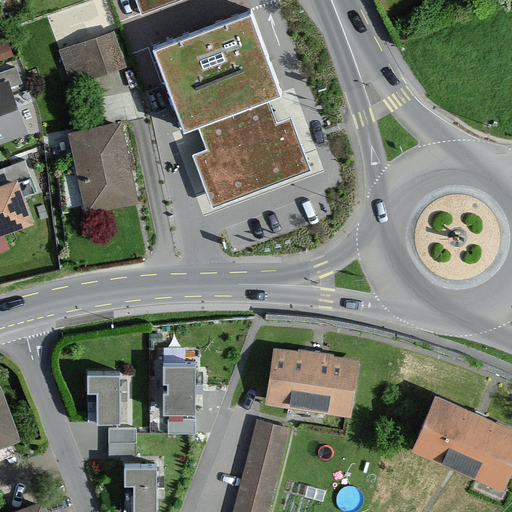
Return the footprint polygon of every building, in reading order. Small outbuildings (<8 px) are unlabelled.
[(139,0),(145,13),(181,0),(139,0)] [(254,10),(157,45),(187,126),(200,121),(268,96),(283,91),(254,10)] [(56,51),(69,86),(124,66),(112,31),(56,51)] [(6,42),(0,44),(0,60),(11,56),(6,42)] [(25,85),(19,67),(0,73),(0,144),(31,133),(15,89),(25,85)] [(268,96),(200,121),(211,150),(196,156),(215,206),(312,170),(293,119),(279,124),(268,96)] [(130,155),(122,119),(69,129),(87,215),(139,204),(131,168),(139,167),(137,154),(130,155)] [(0,171),(0,237),(37,224),(28,200),(44,194),(31,159),(0,171)] [(359,364),(274,349),(266,400),(350,415),(359,364)] [(197,365),(165,366),(166,414),(198,414),(197,365)] [(122,376),(92,376),(92,394),(100,394),(100,422),(122,422),(122,376)] [(1,389),(0,389),(0,446),(20,439),(1,389)] [(511,468),(511,431),(436,398),(413,451),(502,490),(511,468)] [(267,511),(289,428),(256,420),(233,511),(267,511)] [(111,422),(110,453),(137,454),(137,423),(111,422)] [(161,462),(127,462),(127,482),(138,482),(137,511),(160,511),(161,462)] [(37,511),(35,503),(10,511),(37,511)]
